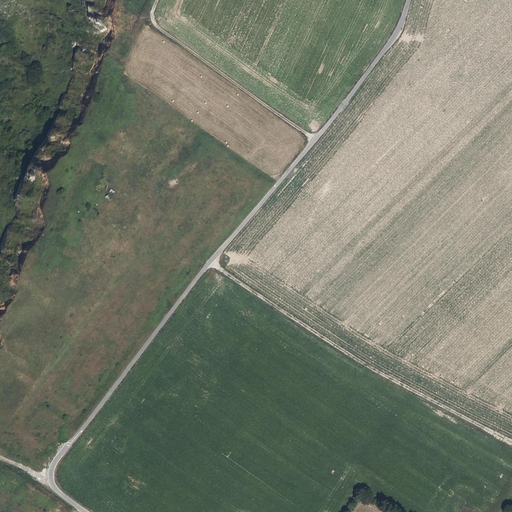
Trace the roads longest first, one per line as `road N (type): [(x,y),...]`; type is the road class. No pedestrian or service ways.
road 1 (unclassified): [(409,0),(395,38),(54,462),(53,490),(83,511)]
road 2 (track): [(209,263),(359,360),(511,442)]
road 3 (track): [(158,0),(150,19),(157,29),(313,141)]
